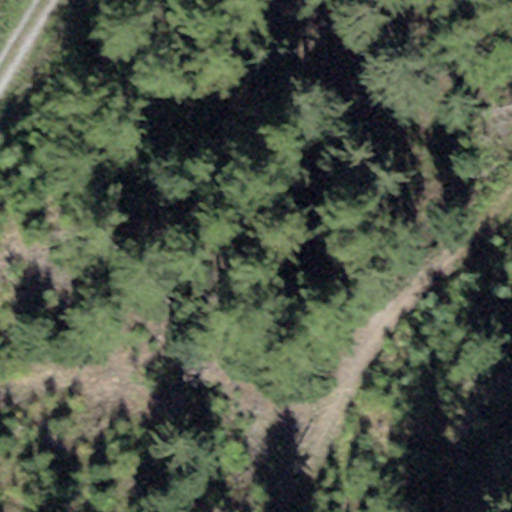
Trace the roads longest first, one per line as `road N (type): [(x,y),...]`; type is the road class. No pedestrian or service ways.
road 1 (track): [(511,186),(264,511)]
road 2 (track): [(0,155),(97,0)]
